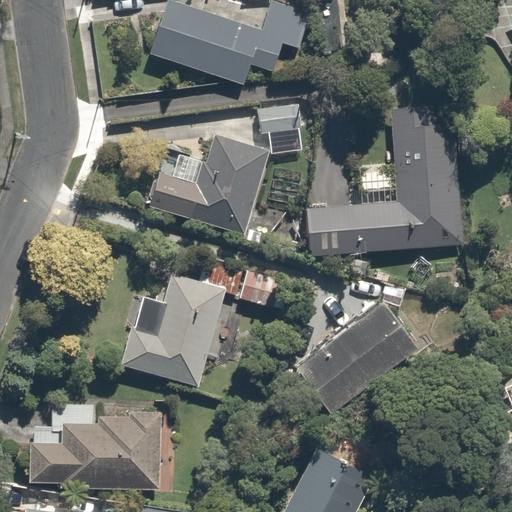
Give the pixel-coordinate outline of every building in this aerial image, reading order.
[(170,0),(164,0),(147,53),(239,85),(246,63),(269,71),(278,44),(296,50),(311,8),(288,0),(268,0),(258,30),(170,0)] [(300,102),(250,106),(253,135),(303,131),(300,102)] [(440,171),(437,106),(381,109),(386,204),(299,208),(301,252),(457,245),(454,170),(440,171)] [(236,230),(264,151),(209,132),(200,158),(174,149),(164,175),(150,169),(141,196),(236,230)] [(206,250),(194,281),(171,272),(160,302),(140,294),(115,362),(193,391),(229,293),(259,305),(266,284),(240,274),(243,264),(206,250)] [(413,352),(377,301),(286,365),(322,417),(413,352)] [(96,401),(49,398),(47,426),(26,425),(23,478),(161,488),(165,419),(95,414),(96,401)] [(361,511),(377,483),(310,446),(274,511),(361,511)]
